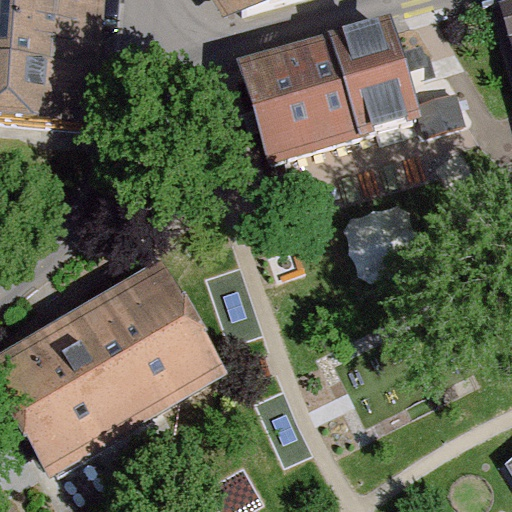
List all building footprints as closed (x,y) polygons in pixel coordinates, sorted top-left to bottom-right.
[(95,2),(94,0),(0,0),(0,127),(95,135),(106,2),(95,2)] [(300,0),(232,0),(242,15),(300,0)] [(511,0),(501,0),(500,1),(511,48),(511,0)] [(394,33),(242,76),(269,172),(422,129),(394,33)] [(162,272),(0,365),(0,381),(49,466),(218,368),(162,272)]
